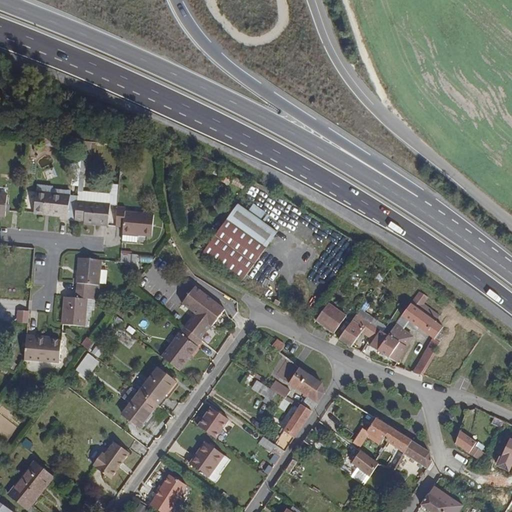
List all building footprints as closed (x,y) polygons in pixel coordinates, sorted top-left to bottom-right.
[(59,220),(64,220),(66,194),(31,192),(30,214),(59,215),(59,220)] [(83,226),(105,227),(108,208),(85,206),(85,197),(74,197),(72,221),(83,222),(83,226)] [(201,256),(244,281),(277,226),(234,201),(201,256)] [(122,229),(121,245),(138,246),(138,239),(148,240),(150,213),(122,211),(122,206),(114,205),(113,228),(122,229)] [(137,264),(137,253),(125,253),(125,264),(137,264)] [(75,268),(72,300),(87,301),(87,294),(96,295),(98,270),(75,268)] [(383,294),(395,276),(389,271),(377,288),(383,294)] [(182,305),(197,315),(185,330),(201,342),(217,320),(220,322),(233,304),(199,281),(182,305)] [(438,326),(441,320),(419,305),(423,300),(415,294),(385,339),(407,354),(409,351),(407,349),(413,341),(405,336),(410,327),(436,345),(445,332),(438,326)] [(399,305),(392,299),(383,310),(391,316),(399,305)] [(64,308),(62,336),(79,337),(81,309),(87,309),(87,301),(72,300),(71,309),(64,308)] [(335,334),(347,317),(329,303),(316,320),(335,334)] [(13,315),(12,329),(25,330),(26,316),(13,315)] [(364,333),(368,327),(355,319),(340,340),(354,347),(364,333)] [(372,338),(375,332),(368,327),(364,333),(372,338)] [(163,359),(181,373),(199,349),(197,347),(201,342),(185,330),(163,359)] [(385,339),(375,332),(372,338),(376,341),(371,347),(399,365),(407,354),(385,339)] [(283,355),(287,347),(279,342),(275,348),(283,355)] [(34,344),(23,343),(21,372),(56,374),(57,353),(33,351),(34,344)] [(437,356),(442,349),(437,345),(432,353),(437,356)] [(425,377),(439,357),(437,356),(432,353),(418,374),(425,377)] [(83,373),(91,361),(86,357),(77,369),(83,373)] [(326,388),(302,370),(290,387),(319,405),(326,394),(326,388)] [(169,384),(150,371),(133,395),(151,408),(169,384)] [(291,391),(278,381),(272,389),(286,399),(291,391)] [(115,417),(137,433),(149,418),(144,416),(151,408),(133,395),(115,417)] [(286,453),(313,414),(301,406),(274,445),(286,453)] [(197,427),(216,440),(229,420),(210,407),(197,427)] [(413,445),(377,422),(370,435),(361,449),(365,451),(371,441),(384,449),(388,443),(406,455),(413,445)] [(269,442),(257,433),(252,439),(265,448),(269,442)] [(361,449),(370,435),(366,433),(357,447),(361,449)] [(475,447),(458,434),(454,446),(454,447),(478,466),(483,460),(472,451),(475,447)] [(127,457),(138,465),(146,454),(128,441),(121,453),(111,446),(103,460),(99,457),(89,470),(108,484),(127,457)] [(223,455),(204,443),(190,466),(209,478),(223,455)] [(433,465),(432,458),(413,445),(406,455),(405,458),(428,473),(433,465)] [(382,466),(364,454),(357,463),(374,476),(382,466)] [(3,501),(18,511),(25,511),(48,481),(27,467),(3,501)] [(169,477),(149,508),(155,511),(170,511),(186,489),(169,477)] [(422,511),(450,511),(455,505),(433,491),(420,510),(422,511)] [(473,511),(476,508),(470,503),(466,508),(471,511),(473,511)]
